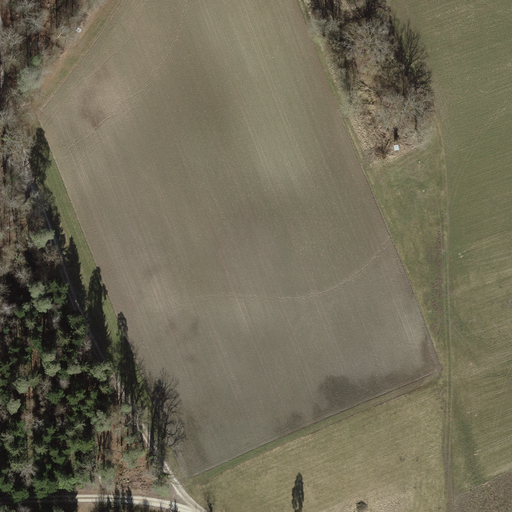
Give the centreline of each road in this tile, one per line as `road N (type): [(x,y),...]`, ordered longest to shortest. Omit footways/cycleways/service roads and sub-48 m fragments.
road 1 (track): [(0,161),(29,184),(74,324),(199,510)]
road 2 (track): [(202,511),(160,499),(0,496)]
